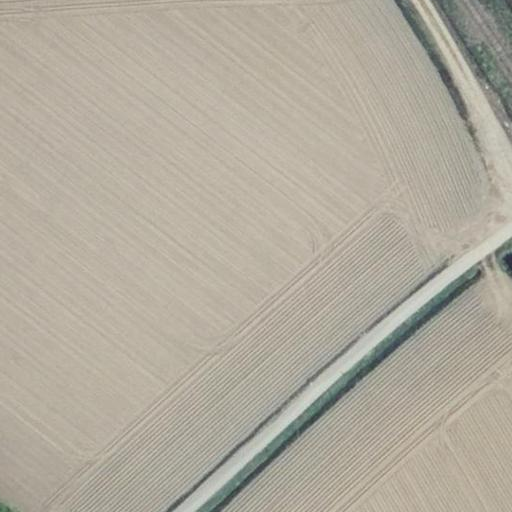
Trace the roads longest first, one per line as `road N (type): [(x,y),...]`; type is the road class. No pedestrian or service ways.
road 1 (unclassified): [(511,228),(407,308),(183,511)]
road 2 (track): [(421,0),(511,168)]
